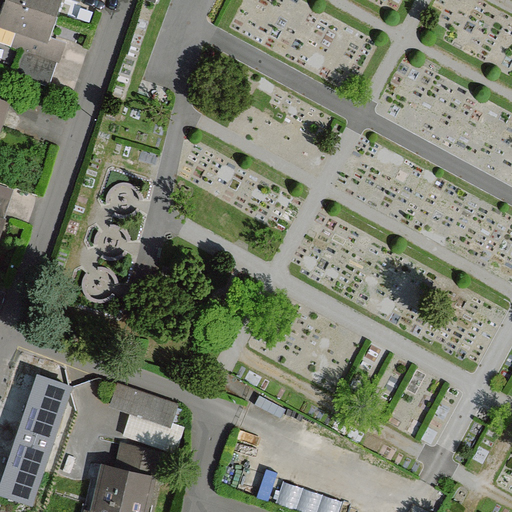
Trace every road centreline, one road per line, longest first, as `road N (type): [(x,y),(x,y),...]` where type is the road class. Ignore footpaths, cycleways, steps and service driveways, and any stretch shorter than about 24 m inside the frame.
road 1 (residential): [(5,335),(121,0)]
road 2 (residential): [(5,335),(220,408),(191,511)]
